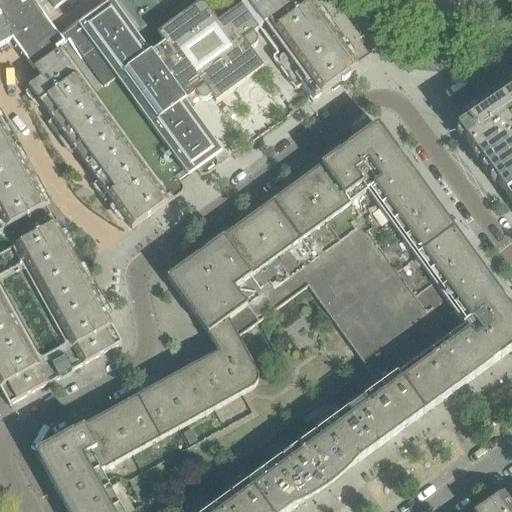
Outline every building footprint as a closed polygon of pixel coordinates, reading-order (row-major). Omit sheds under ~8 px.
[(0,0),(0,47),(12,41),(21,54),(25,61),(52,42),(57,38),(51,31),(43,19),(68,0),(0,0)] [(322,23),(312,10),(311,8),(305,11),(297,0),(235,0),(241,7),(259,31),(277,56),(273,59),(272,61),(294,91),(297,91),(300,89),(308,99),(316,101),(330,91),(330,92),(333,93),(339,88),(340,86),(339,85),(352,75),(353,67),(345,56),(349,53),(350,50),(328,21),(325,20),(322,23)] [(190,113),(199,102),(203,103),(206,102),(211,98),(215,104),(263,70),(250,52),(253,50),(255,48),(257,45),(257,41),(255,38),(253,36),(259,31),(241,7),(217,24),(207,10),(205,7),(202,5),(198,6),(195,7),(192,10),(188,4),(152,30),(164,46),(149,56),(112,4),(105,9),(102,5),(57,38),(52,42),(96,101),(170,203),(179,197),(181,195),(183,192),(182,188),(181,186),(179,183),(195,171),(197,175),(200,177),(203,178),(207,177),(207,176),(214,172),(216,169),(217,166),(216,163),(215,160),(221,155),(213,145),(190,113)] [(170,203),(96,101),(52,42),(25,61),(40,81),(28,90),(41,107),(51,122),(75,154),(96,184),(131,232),(170,203)] [(511,93),(457,131),(502,191),(504,190),(508,194),(505,196),(510,203),(511,200),(511,93)] [(121,346),(65,245),(56,228),(50,217),(0,126),(0,392),(9,408),(121,346)] [(511,351),(511,314),(477,267),(377,128),(167,281),(208,338),(229,323),(238,340),(307,290),(379,389),(380,389),(408,428),(511,351)] [(247,356),(238,340),(229,323),(208,338),(218,356),(190,371),(213,413),(252,392),(255,389),(257,385),(258,381),(257,376),(257,375),(247,356)] [(213,413),(190,371),(137,400),(160,442),(213,413)] [(326,487),(401,433),(408,428),(380,389),(379,389),(297,449),(326,487)] [(160,442),(137,400),(35,456),(66,511),(74,511),(110,492),(101,475),(160,442)] [(291,511),(326,487),(297,449),(209,511),(291,511)] [(121,511),(110,492),(74,511),(121,511)] [(511,511),(511,498),(507,502),(502,496),(478,511),(511,511)]
